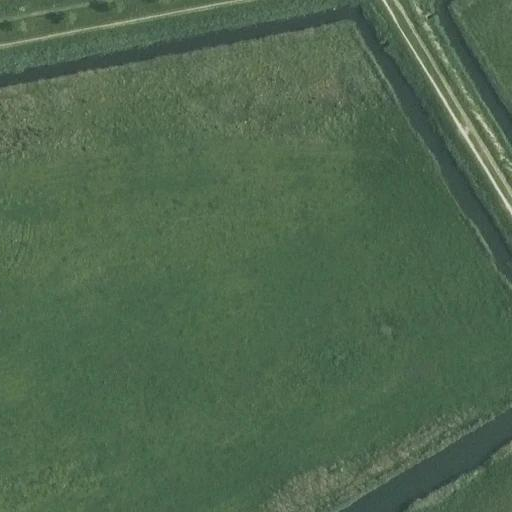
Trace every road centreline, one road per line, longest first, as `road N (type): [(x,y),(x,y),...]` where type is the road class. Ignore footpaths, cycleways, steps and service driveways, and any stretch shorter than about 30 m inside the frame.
road 1 (unknown): [(0,57),(269,0)]
road 2 (unknown): [(393,0),(511,195)]
